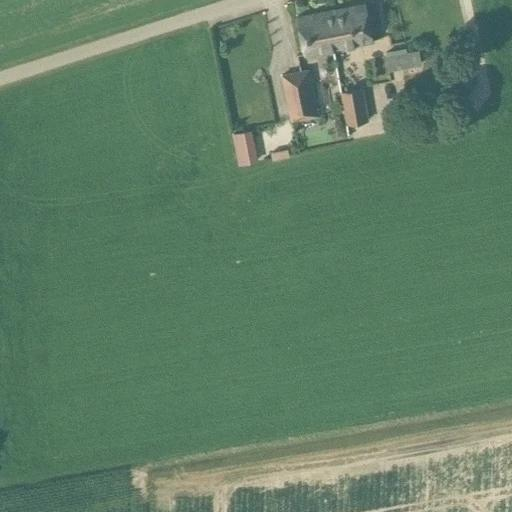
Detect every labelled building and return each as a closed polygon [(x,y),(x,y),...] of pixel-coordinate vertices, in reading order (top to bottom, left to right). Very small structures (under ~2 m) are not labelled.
[(364,2),(327,10),(335,47),(373,39),(364,2)] [(335,47),(327,10),(299,15),(307,53),(335,47)] [(417,49),(387,55),(389,69),(420,63),(417,49)] [(281,73),(291,120),(319,115),(310,67),(281,73)] [(466,74),(461,81),(467,86),(473,78),(466,74)] [(341,91),(346,124),(369,119),(363,87),(341,91)] [(250,130),(233,133),(238,163),(255,160),(250,130)] [(287,149),(272,152),(273,158),(288,155),(288,153),(287,149)]
